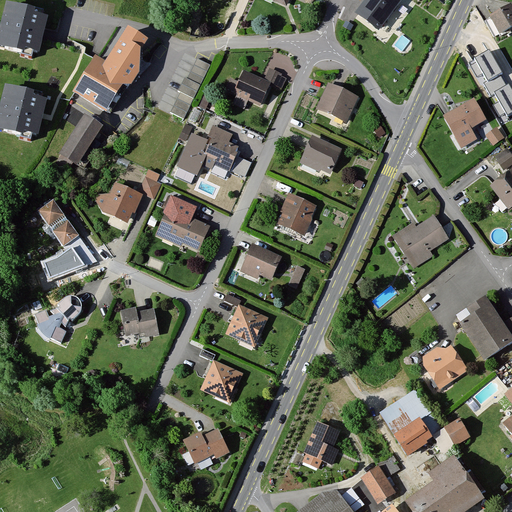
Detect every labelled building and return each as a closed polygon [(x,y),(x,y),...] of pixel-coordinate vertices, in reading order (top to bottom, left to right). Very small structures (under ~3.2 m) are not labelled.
[(402,0),(401,0),(367,0),(357,14),(379,31),(402,0)] [(511,27),(511,8),(511,6),(491,17),(500,34),(511,27)] [(44,19),(8,10),(0,43),(36,52),(44,19)] [(489,51),(473,59),(486,82),(502,73),(489,51)] [(95,53),(69,93),(100,113),(121,82),(132,89),(147,66),(127,53),(117,68),(95,53)] [(187,118),(211,62),(195,55),(171,111),(187,118)] [(270,81),(242,69),(232,93),(260,105),(270,81)] [(509,86),(502,73),(486,82),(484,84),(491,96),(494,94),(509,86)] [(358,97),(329,84),(317,110),(346,123),(358,97)] [(511,91),(509,86),(494,94),(507,118),(511,114),(511,91)] [(42,101),(6,92),(0,118),(0,126),(34,135),(42,101)] [(474,101),(444,118),(461,148),(476,140),(469,128),(485,119),(474,101)] [(103,127),(85,116),(60,155),(78,166),(103,127)] [(379,126),(374,130),(379,137),(384,134),(379,126)] [(497,126),(484,135),(491,146),(505,137),(497,126)] [(232,136),(214,128),(207,143),(193,136),(178,166),(197,175),(202,164),(211,169),(214,164),(229,171),(230,170),(237,156),(237,155),(234,154),(237,148),(228,144),(232,136)] [(341,148),(310,136),(299,162),(330,175),(341,148)] [(504,169),(511,163),(511,151),(507,146),(494,156),(504,169)] [(251,163),(237,156),(230,170),(245,177),(251,163)] [(157,175),(147,171),(138,193),(154,199),(159,183),(155,181),(157,175)] [(511,171),(491,188),(509,209),(511,206),(511,171)] [(138,193),(114,183),(108,194),(90,195),(102,213),(127,223),(138,193)] [(189,198),(171,191),(153,234),(198,253),(210,226),(187,216),(189,198)] [(316,205),(286,193),(273,223),(303,236),(316,205)] [(51,200),(35,211),(61,248),(77,236),(51,200)] [(413,222),(392,235),(413,268),(433,255),(430,251),(449,239),(435,216),(416,227),(413,222)] [(57,256),(43,262),(50,278),(85,265),(72,246),(57,256)] [(281,257),(253,246),(242,272),(257,278),(259,275),(272,280),(281,257)] [(297,267),(289,286),(296,290),(305,271),(297,267)] [(56,307),(32,315),(36,333),(44,338),(49,340),(68,346),(74,329),(73,324),(70,320),(78,311),(78,303),(76,299),(73,296),(67,296),(56,307)] [(483,296),(463,309),(467,316),(456,323),(482,363),(511,344),(511,316),(501,324),(483,296)] [(134,307),(119,311),(125,337),(143,333),(144,338),(159,335),(152,307),(135,311),(134,307)] [(267,320),(240,307),(227,334),(254,347),(267,320)] [(423,366),(425,369),(454,351),(451,347),(446,350),(437,348),(423,357),(423,366)] [(454,351),(425,369),(439,390),(467,371),(454,351)] [(242,373),(211,360),(199,389),(230,402),(242,373)] [(511,384),(501,394),(511,407),(511,411),(499,422),(511,438),(511,384)] [(414,391),(379,412),(406,456),(429,441),(426,436),(437,430),(414,391)] [(338,429),(314,419),(299,453),(330,466),(337,450),(330,447),(338,429)] [(459,421),(445,429),(455,447),(470,439),(459,421)] [(200,432),(182,440),(192,463),(213,454),(215,458),(228,453),(218,429),(201,436),(200,432)] [(432,484),(401,504),(406,511),(460,511),(481,499),(454,457),(426,475),(432,484)] [(377,466),(360,477),(377,503),(394,493),(377,466)] [(307,508),(301,511),(351,511),(337,494),(323,495),(307,508)]
